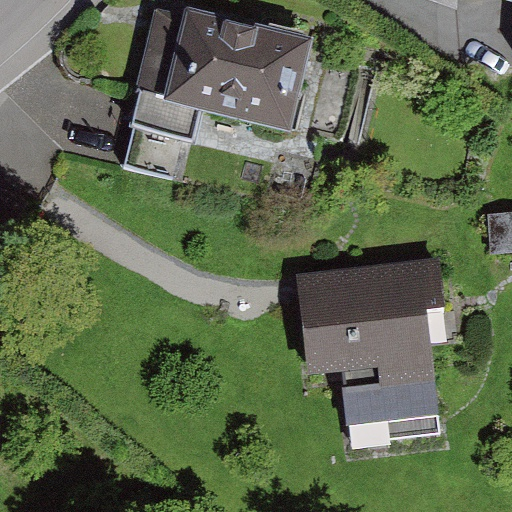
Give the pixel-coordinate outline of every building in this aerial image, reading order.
[(138,88),(121,160),(171,173),(188,97),(283,118),(301,31),(262,23),(258,40),(186,24),(181,41),(150,32),(138,88)] [(318,52),(296,125),(333,133),(350,60),(318,52)] [(0,222),(9,198),(0,194),(0,222)] [(511,220),(490,222),(491,247),(511,246),(511,220)] [(439,261),(300,278),(311,367),(354,363),(356,388),(380,387),(384,412),(434,405),(422,309),(443,307),(439,261)]
